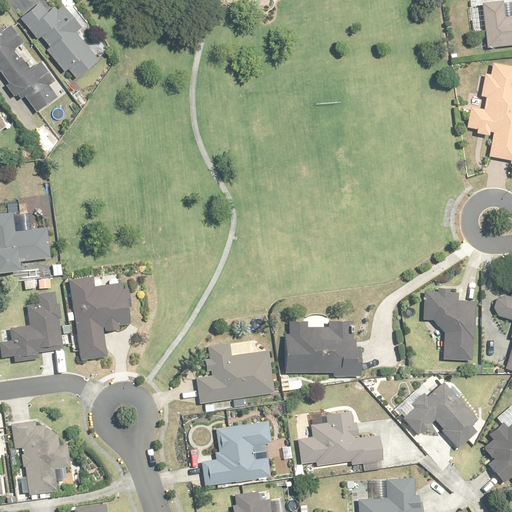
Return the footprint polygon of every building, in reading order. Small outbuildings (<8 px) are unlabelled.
[(38,0),(36,0),(2,26),(53,93),(89,66),(38,0)] [(487,12),(468,13),(471,60),(490,58),(490,56),(511,54),(511,26),(488,28),(487,12)] [(0,41),(0,114),(10,129),(44,105),(0,41)] [(505,79),(478,72),(464,117),(455,114),(448,140),(474,147),(473,167),(500,171),(507,120),(510,113),(511,100),(505,79)] [(52,147),(41,129),(31,135),(42,153),(52,147)] [(1,225),(0,224),(0,280),(6,280),(6,272),(37,269),(33,238),(2,242),(1,225)] [(61,265),(52,266),(53,278),(63,277),(61,265)] [(35,279),(23,279),(23,290),(34,291),(35,279)] [(49,321),(59,320),(64,372),(89,369),(84,322),(114,318),(110,293),(79,298),(78,289),(46,293),(49,321)] [(476,326),(498,334),(488,376),(511,381),(511,296),(501,292),(495,307),(484,304),(476,326)] [(459,370),(459,325),(461,308),(409,304),(407,331),(422,332),(421,370),(459,370)] [(58,350),(43,351),(43,349),(43,347),(38,306),(12,309),(15,336),(0,336),(0,369),(41,366),(41,370),(58,370),(58,350)] [(272,331),(272,343),(267,343),(268,383),(346,382),(346,343),(337,343),(337,332),(314,331),(314,338),(291,337),(292,332),(272,331)] [(194,358),(196,386),(182,387),(185,413),(260,407),(258,388),(256,353),(194,358)] [(449,409),(448,409),(432,388),(385,424),(406,451),(421,440),(434,458),(467,434),(449,409)] [(511,428),(510,430),(497,414),(478,431),(489,444),(469,458),(478,471),(473,475),(487,493),(504,479),(498,472),(511,462),(511,428)] [(364,442),(343,443),(341,422),(311,425),(312,434),(297,434),(297,447),(282,448),(285,477),(366,470),(364,442)] [(229,434),(198,436),(200,469),(186,470),(187,496),(252,493),(251,467),(239,467),(238,456),(254,454),(252,431),(229,433),(229,434)] [(28,432),(0,434),(0,459),(6,459),(11,506),(38,503),(35,480),(52,479),(50,449),(32,451),(29,451),(28,432)] [(406,511),(406,509),(402,509),(402,490),(373,490),(373,509),(341,509),(340,511),(406,511)] [(254,511),(254,500),(219,504),(219,511),(254,511)]
